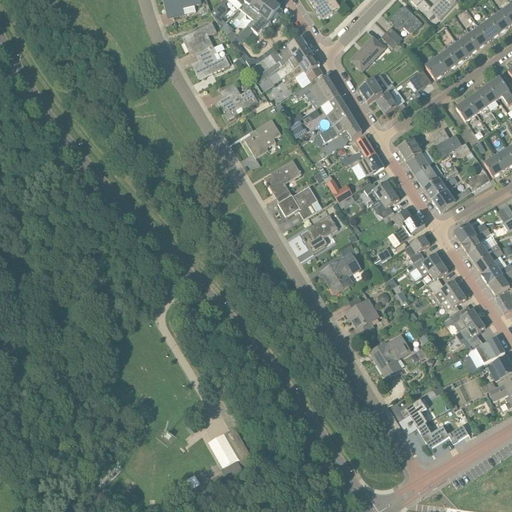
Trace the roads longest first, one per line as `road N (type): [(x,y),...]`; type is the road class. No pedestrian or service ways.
road 1 (tertiary): [(368,511),(274,372),(66,143),(0,42)]
road 2 (residential): [(424,484),(183,89),(144,0)]
road 3 (residential): [(511,48),(379,141)]
road 4 (residential): [(511,342),(437,230)]
